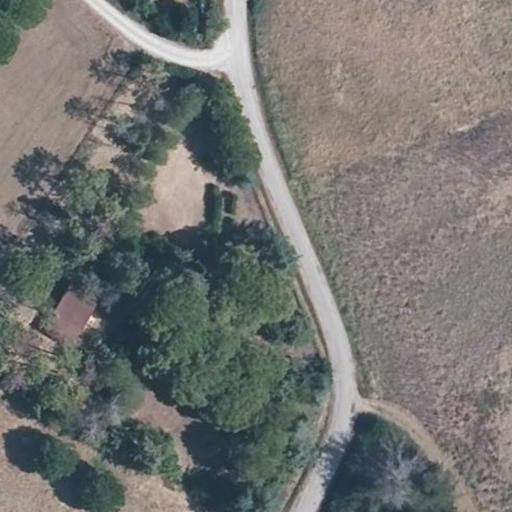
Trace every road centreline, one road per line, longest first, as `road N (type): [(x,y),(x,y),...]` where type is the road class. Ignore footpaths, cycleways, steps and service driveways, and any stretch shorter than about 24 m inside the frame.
road 1 (unclassified): [(230,0),(232,51),(255,150),(342,368),(344,412),(332,456),(302,511)]
road 2 (track): [(110,0),(209,56),(232,51)]
